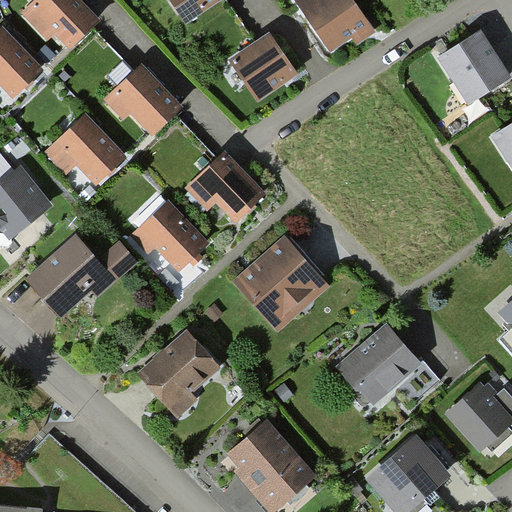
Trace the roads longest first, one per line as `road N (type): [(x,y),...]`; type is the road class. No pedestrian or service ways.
road 1 (residential): [(201,511),(0,324)]
road 2 (residential): [(472,0),(330,88)]
